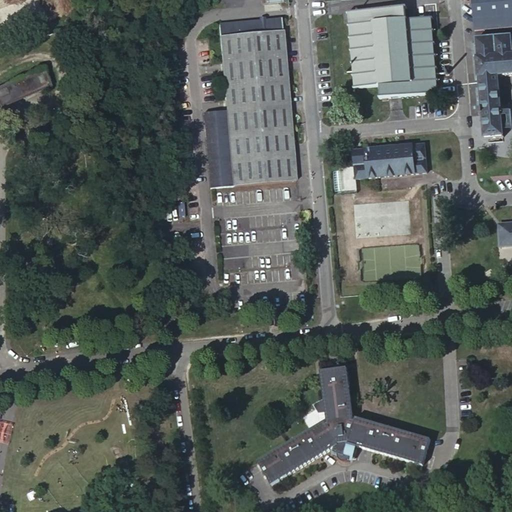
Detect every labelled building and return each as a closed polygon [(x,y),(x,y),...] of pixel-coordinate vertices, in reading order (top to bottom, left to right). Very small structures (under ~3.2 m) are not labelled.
[(511,0),(471,0),(473,19),(474,18),(474,27),(477,28),(511,25),(511,0)] [(379,97),(439,92),(439,91),(437,91),(436,79),(438,79),(438,78),(436,78),(435,67),(437,67),(437,66),(435,66),(434,55),(436,55),(436,54),(434,54),(433,42),(435,42),(435,41),(433,41),(432,29),(434,29),(433,28),(432,28),(431,17),(433,17),(432,16),(405,18),(404,7),(406,6),(406,5),(345,11),(345,12),(347,12),(348,23),(346,24),(348,24),(349,35),(347,35),(347,36),(349,36),(350,48),(348,48),(348,49),(350,49),(351,61),(349,61),(350,62),(351,62),(353,74),(350,73),(351,74),(353,74),(354,85),(352,86),(351,87),(380,84),(381,96),(379,96),(379,97)] [(295,179),(280,16),(218,21),(226,109),(232,185),(295,179)] [(506,142),(501,82),(511,81),(511,41),(477,45),(477,47),(481,84),(481,91),(484,120),(486,144),(501,143),(505,143),(506,142)] [(26,73),(0,85),(0,98),(36,83),(39,89),(50,84),(42,68),(30,73),(30,71),(26,73)] [(36,83),(0,98),(0,105),(0,106),(39,89),(36,83)] [(232,185),(226,109),(202,111),(209,186),(232,185)] [(424,143),(352,149),(355,178),(426,171),(424,143)] [(511,221),(498,222),(500,245),(511,244),(511,221)] [(341,365),(314,369),(318,397),(319,408),(320,418),(322,421),(320,422),(318,420),(251,460),(265,484),(327,446),(326,452),(332,453),(334,459),(340,461),(345,456),(345,451),(348,444),(418,464),(426,437),(350,415),(349,418),(347,418),(347,415),(341,365)] [(319,408),(318,397),(306,402),(311,412),(319,408)]
